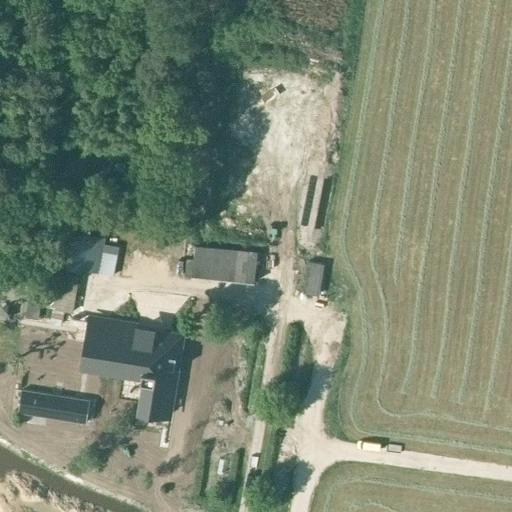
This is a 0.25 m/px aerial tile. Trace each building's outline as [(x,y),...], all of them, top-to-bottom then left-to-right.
[(70,237),(149,249),(154,218),(75,205),(70,237)] [(257,252),(194,245),(191,276),(254,283),(257,252)] [(45,327),(60,329),(64,309),(49,306),(45,327)] [(92,327),(88,348),(104,350),(101,372),(145,378),(140,406),(168,411),(179,340),(155,337),(92,327)] [(86,423),(89,400),(22,390),(18,413),(86,423)]
